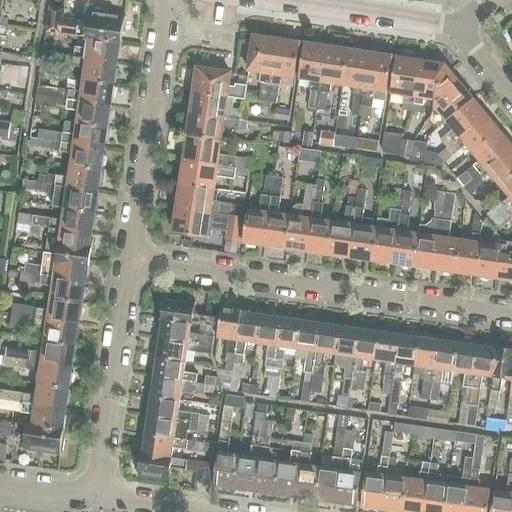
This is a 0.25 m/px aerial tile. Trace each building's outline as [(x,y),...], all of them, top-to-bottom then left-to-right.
[(48,16),(46,32),(83,37),(121,43),(122,35),(124,35),(127,17),(104,14),(104,12),(88,10),(87,22),(63,19),(64,9),(63,8),(50,6),(48,16)] [(247,71),(259,73),(261,73),(259,82),(261,82),(258,101),(267,103),(277,39),(275,38),(275,40),(271,40),(271,38),(253,35),(252,43),(253,44),(251,58),(249,58),(247,71)] [(119,58),(121,43),(83,37),(83,39),(85,39),(84,48),(75,46),(73,56),(116,63),(117,57),(119,58)] [(277,39),(267,103),(276,104),(279,85),(281,85),(282,77),(294,79),(300,42),(283,39),(283,41),(279,41),(279,39),(277,39)] [(55,44),(44,43),(42,52),(54,53),(55,44)] [(320,45),(304,43),(298,79),(310,81),(309,89),(310,89),(307,108),(317,109),(326,46),(325,46),(324,48),(320,47),(320,45)] [(326,46),(317,109),(325,111),(328,92),(330,92),(331,84),(343,86),(348,49),(332,47),(332,49),(328,48),(328,46),(326,46)] [(364,52),(348,49),(343,86),(354,88),(352,96),(354,96),(351,114),(360,116),(370,53),(368,52),(368,54),(364,54),(364,52)] [(54,53),(42,52),(41,61),(52,62),(54,53)] [(387,93),(391,66),(392,56),(376,54),(376,56),(371,55),(372,53),(370,53),(360,116),(368,117),(371,99),(385,101),(387,93)] [(65,56),(64,65),(72,66),(73,57),(65,56)] [(73,57),(72,66),(83,68),(81,79),(115,85),(117,69),(115,68),(116,63),(73,56),(73,57)] [(396,59),(394,69),(390,93),(404,95),(401,110),(412,112),(420,60),(418,60),(417,62),(413,61),(414,59),(396,57),(396,59)] [(422,61),(420,60),(412,112),(422,113),(424,99),(434,100),(437,101),(439,81),(452,73),(445,64),(426,61),(426,63),(422,63),(422,61)] [(195,86),(195,92),(227,97),(244,99),(245,91),(246,88),(248,77),(239,76),(238,85),(236,84),(236,87),(229,86),(229,82),(231,72),(221,70),(220,72),(204,70),(204,69),(196,68),(194,85),(195,86)] [(437,101),(434,100),(433,108),(437,112),(430,120),(437,128),(445,122),(474,99),(463,85),(461,87),(458,84),(460,82),(452,73),(439,81),(437,101)] [(36,94),(36,95),(110,106),(111,100),(113,100),(115,85),(81,79),(79,91),(69,90),(60,89),(37,85),(36,94)] [(245,91),(244,99),(256,101),(257,93),(245,91)] [(193,92),(190,108),(192,108),(191,113),(241,121),(241,120),(243,110),(226,108),(227,97),(195,92),(193,92)] [(34,104),(76,111),(75,122),(109,127),(111,112),(109,111),(110,106),(36,95),(34,104)] [(474,99),(445,122),(451,130),(440,139),(447,148),(485,116),(482,112),(484,111),(474,99)] [(287,119),(289,110),(275,108),(274,117),(287,119)] [(189,119),(186,135),(188,135),(198,137),(221,140),(223,128),(240,131),(246,131),(248,121),(241,120),(241,121),(191,113),(191,119),(189,119)] [(485,116),(447,148),(453,155),(464,145),(471,153),(471,154),(500,130),(490,118),(488,119),(485,116)] [(32,130),(31,138),(38,139),(38,138),(103,148),(104,143),(106,143),(109,127),(75,122),(73,134),(54,131),(54,133),(45,131),(32,130)] [(477,161),(465,171),(466,172),(472,179),(511,147),(508,144),(510,143),(500,130),(471,154),(477,161)] [(322,132),(320,144),(334,146),(335,134),(322,132)] [(279,133),(278,143),(289,144),(290,134),(279,133)] [(305,134),(303,146),(311,147),(312,143),(313,136),(305,134)] [(188,135),(184,160),(235,168),(237,159),(237,156),(220,154),(222,140),(221,140),(198,137),(188,135)] [(31,138),(30,146),(42,148),(51,149),(51,150),(70,153),(68,165),(102,170),(105,154),(103,154),(103,148),(38,138),(38,139),(31,138)] [(400,139),(396,155),(411,157),(413,141),(400,139)] [(425,163),(426,152),(427,143),(413,141),(411,157),(410,162),(425,163)] [(472,179),(463,187),(469,195),(479,187),(490,177),(498,186),(499,187),(511,176),(511,148),(511,147),(472,179)] [(447,148),(438,155),(444,162),(453,155),(447,148)] [(444,162),(438,155),(437,153),(426,152),(425,163),(440,165),(444,162)] [(384,169),(385,160),(366,158),(365,167),(384,169)] [(237,159),(235,168),(248,170),(250,160),(237,159)] [(180,184),(180,185),(218,191),(218,189),(215,189),(217,177),(234,179),(234,176),(235,168),(184,160),(181,184),(180,184)] [(38,174),(37,182),(97,191),(98,186),(100,186),(102,170),(68,165),(66,177),(56,175),(49,174),(49,175),(38,174)] [(235,168),(234,176),(247,177),(248,170),(235,168)] [(466,172),(457,180),(463,187),(472,179),(466,172)] [(244,234),(242,244),(259,247),(259,245),(264,245),(273,179),(274,177),(265,176),(264,185),(262,195),(261,194),(259,210),(247,208),(244,234)] [(507,196),(485,214),(492,223),(511,206),(511,176),(499,187),(500,189),(507,196)] [(273,179),(264,245),(269,246),(268,248),(281,250),(283,248),(285,248),(290,214),(278,212),(282,181),(273,179)] [(316,185),(307,251),(311,252),(311,254),(324,256),(325,254),(328,254),(333,220),(321,218),(323,203),(322,203),(325,180),(317,179),(316,185)] [(24,181),(23,188),(36,190),(37,182),(24,180),(24,181)] [(358,195),(359,190),(360,182),(350,181),(348,193),(358,195)] [(37,182),(36,190),(45,191),(45,192),(54,194),(52,206),(62,208),(96,213),(98,197),(96,197),(97,191),(37,182)] [(290,214),(285,248),(288,249),(288,251),(301,253),(302,251),(307,251),(316,185),(306,184),(303,205),(300,204),(297,205),(295,206),(293,209),(292,210),(292,214),(290,214)] [(181,186),(177,208),(230,216),(242,218),(242,216),(241,216),(243,206),(231,205),(231,204),(220,202),(220,201),(216,201),(218,191),(180,185),(180,186),(181,186)] [(358,195),(349,257),(354,258),(354,260),(368,262),(369,260),(372,261),(377,226),(372,226),(373,219),(362,218),(366,191),(359,190),(358,195)] [(402,200),(393,264),(398,264),(398,266),(410,268),(412,266),(414,266),(419,232),(407,231),(410,215),(408,215),(411,191),(403,190),(402,200)] [(433,211),(434,211),(433,218),(432,218),(430,234),(419,232),(414,266),(416,267),(417,269),(429,271),(430,269),(434,269),(445,193),(436,191),(433,211)] [(445,193),(434,269),(439,270),(439,272),(452,274),(453,272),(455,272),(460,238),(449,237),(451,221),(455,194),(445,193)] [(333,220),(328,254),(330,255),(331,257),(344,259),(344,257),(349,257),(357,198),(356,198),(348,197),(347,206),(346,206),(344,222),(333,220)] [(377,226),(372,261),(374,261),(375,263),(388,265),(388,263),(393,264),(402,200),(393,199),(390,220),(378,219),(377,226)] [(498,230),(511,218),(511,206),(492,223),(498,230)] [(32,216),(31,225),(40,227),(49,228),(91,234),(92,228),(94,229),(96,213),(62,208),(60,219),(32,215),(32,216)] [(177,208),(174,233),(206,237),(206,236),(210,237),(211,230),(227,232),(230,216),(177,208)] [(18,214),(17,223),(18,223),(31,225),(32,216),(19,214),(18,214)] [(482,221),(476,214),(474,215),(470,240),(460,238),(455,272),(457,273),(458,275),(471,276),(471,275),(476,275),(475,277),(476,277),(480,241),(481,226),(482,226),(482,221)] [(227,232),(226,240),(239,242),(239,235),(240,232),(242,218),(230,216),(227,232)] [(18,223),(16,232),(17,232),(29,233),(31,225),(18,223)] [(31,225),(29,233),(39,235),(40,227),(31,225)] [(49,228),(47,237),(58,238),(57,243),(58,243),(57,251),(57,253),(90,258),(90,256),(93,240),(90,239),(91,234),(49,228)] [(491,243),(480,241),(476,277),(492,280),(492,278),(497,278),(504,241),(495,232),(492,235),(491,243)] [(511,242),(504,241),(497,278),(498,278),(502,279),(502,281),(511,282),(511,242)] [(25,264),(24,272),(84,281),(85,276),(87,276),(90,260),(90,258),(57,253),(56,255),(45,253),(43,265),(43,267),(31,265),(25,264)] [(24,272),(22,280),(30,282),(30,283),(31,284),(51,286),(49,298),(83,303),(85,287),(83,287),(84,281),(24,272)] [(13,305),(12,314),(78,324),(78,318),(80,319),(83,303),(49,298),(47,309),(36,308),(13,305)] [(162,299),(160,313),(162,313),(161,319),(192,323),(200,324),(214,326),(215,326),(217,318),(194,314),(195,304),(194,304),(195,302),(180,300),(180,302),(162,299)] [(220,318),(217,338),(228,340),(226,353),(225,362),(226,362),(224,371),(232,372),(233,372),(242,311),(236,310),(237,308),(223,306),(223,308),(222,308),(220,318)] [(232,372),(229,391),(230,391),(237,392),(241,363),(242,364),(245,343),(257,344),(262,311),(248,309),(248,311),(242,311),(233,372),(232,372)] [(276,314),(262,311),(257,344),(267,346),(265,359),(266,359),(264,376),(271,378),(272,378),(281,316),(276,316),(276,314)] [(10,325),(31,328),(34,328),(34,327),(44,329),(42,341),(76,346),(79,330),(77,329),(78,324),(12,314),(10,325)] [(271,378),(269,397),(277,398),(281,369),(282,369),(285,348),(296,350),(301,317),(287,315),(287,317),(281,316),(272,378),(271,378)] [(303,382),(304,382),(312,383),(313,374),(315,366),(321,322),(315,321),(315,319),(301,317),(296,350),(307,351),(304,372),(305,372),(303,382)] [(159,318),(157,332),(159,332),(158,338),(212,346),(213,337),(199,335),(191,333),(192,323),(161,319),(159,318)] [(315,366),(323,368),(323,366),(324,354),(336,355),(341,323),(327,321),(326,323),(321,322),(315,366)] [(341,368),(344,369),(343,378),(344,378),(342,396),(351,397),(360,328),(354,327),(355,325),(341,323),(336,355),(335,360),(336,364),(338,366),(341,368)] [(200,324),(199,335),(213,337),(214,326),(200,324)] [(366,328),(360,328),(351,397),(353,397),(357,398),(358,390),(364,391),(366,372),(362,371),(364,360),(375,361),(380,328),(366,326),(366,328)] [(380,328),(375,361),(385,363),(384,376),(382,393),(390,395),(391,395),(399,333),(394,332),(394,330),(380,328)] [(403,365),(415,367),(419,334),(405,332),(405,334),(399,333),(391,395),(390,395),(388,406),(389,406),(388,415),(396,416),(403,365)] [(419,334),(415,367),(425,368),(421,399),(430,400),(439,339),(433,338),(433,336),(419,334)] [(439,339),(430,400),(437,401),(439,391),(439,392),(442,370),(454,372),(459,340),(445,337),(444,339),(439,339)] [(155,343),(153,357),(186,362),(188,351),(211,354),(212,346),(158,338),(157,344),(155,343)] [(459,340),(454,372),(465,374),(463,387),(462,387),(461,395),(462,395),(461,404),(469,405),(478,344),(473,343),(473,342),(459,340)] [(7,348),(5,357),(71,367),(72,361),(74,361),(76,346),(42,341),(41,353),(31,352),(7,348)] [(466,426),(475,427),(482,376),(492,378),(493,378),(498,345),(484,343),(484,345),(478,344),(469,405),(466,426)] [(498,345),(493,378),(492,378),(488,408),(496,409),(497,400),(498,400),(501,378),(504,379),(504,380),(511,381),(511,379),(511,347),(504,346),(504,348),(498,347),(498,345)] [(5,357),(4,367),(31,371),(38,372),(36,383),(70,388),(72,372),(70,372),(71,367),(5,357)] [(153,357),(151,371),(153,371),(153,377),(196,383),(197,374),(185,372),(186,362),(153,357)] [(313,384),(312,392),(322,394),(326,367),(323,366),(323,368),(315,366),(313,374),(312,383),(313,384)] [(205,376),(204,384),(213,386),(215,377),(205,376)] [(203,393),(204,384),(196,383),(153,377),(152,383),(150,382),(148,396),(181,401),(183,390),(203,393)] [(0,390),(0,391),(0,399),(65,409),(66,404),(68,404),(70,388),(36,383),(34,396),(31,395),(0,390)] [(213,386),(204,384),(203,393),(212,394),(213,386)] [(243,385),(242,393),(250,394),(251,386),(243,385)] [(250,394),(257,395),(259,387),(251,386),(250,394)] [(302,391),(301,401),(309,403),(310,392),(302,391)] [(348,408),(350,397),(342,396),(338,395),(337,407),(348,408)] [(147,416),(208,425),(209,416),(200,415),(192,413),(179,411),(181,401),(148,396),(146,410),(148,410),(147,416)] [(0,399),(0,410),(31,415),(33,415),(31,424),(27,423),(27,425),(31,426),(64,432),(66,415),(64,415),(65,409),(0,399)] [(369,403),(368,411),(368,412),(380,413),(381,405),(369,403)] [(461,404),(458,424),(466,426),(469,405),(461,404)] [(258,405),(257,412),(265,413),(266,413),(267,406),(258,405)] [(214,477),(213,484),(218,485),(218,487),(234,489),(239,455),(227,453),(233,408),(224,406),(214,477)] [(410,408),(409,417),(422,419),(424,410),(410,408)] [(289,410),(287,420),(294,421),(296,411),(289,410)] [(437,411),(429,410),(428,420),(436,421),(437,411)] [(239,455),(234,489),(249,492),(250,490),(255,490),(264,420),(265,413),(257,412),(255,412),(249,456),(239,455)] [(186,441),(188,431),(207,433),(208,425),(147,416),(146,421),(144,421),(142,435),(144,435),(186,441)] [(339,416),(336,435),(345,436),(348,417),(339,416)] [(0,434),(25,438),(24,447),(24,449),(31,450),(41,451),(41,450),(45,450),(45,452),(62,455),(64,440),(63,439),(63,433),(64,432),(31,426),(27,425),(0,420),(0,434)] [(264,420),(255,490),(259,491),(259,493),(275,495),(279,461),(268,459),(271,438),(270,438),(272,421),(264,420)] [(394,423),(393,432),(413,435),(415,426),(394,423)] [(413,435),(413,437),(434,439),(435,429),(436,428),(415,426),(413,435)] [(435,429),(434,439),(454,442),(456,432),(435,429)] [(365,471),(362,497),(361,507),(377,510),(377,508),(382,508),(389,457),(390,457),(393,433),(384,432),(380,465),(378,465),(377,472),(365,471)] [(456,432),(454,442),(475,445),(476,435),(456,432)] [(304,434),(303,443),(312,444),(313,435),(304,434)] [(212,454),(214,444),(186,441),(144,435),(143,441),(141,441),(139,453),(172,458),(174,448),(194,451),(203,452),(203,453),(212,454)] [(320,466),(315,501),(331,503),(331,501),(336,502),(344,448),(345,437),(345,436),(336,435),(335,447),(334,447),(331,468),(320,466)] [(473,458),(465,511),(487,511),(490,489),(489,489),(479,487),(480,480),(478,480),(484,436),(476,435),(475,445),(473,458)] [(345,437),(344,448),(353,449),(354,441),(354,438),(345,437)] [(279,461),(275,495),(290,497),(291,495),(295,496),(302,442),(293,441),(290,462),(279,461)] [(302,442),(295,496),(300,497),(300,499),(315,501),(320,466),(309,465),(312,444),(303,443),(302,442)] [(344,448),(336,502),(341,502),(340,504),(357,507),(358,497),(362,472),(350,470),(353,449),(344,448)] [(169,478),(170,478),(171,470),(171,468),(198,472),(196,482),(209,484),(212,464),(172,458),(139,453),(139,454),(141,454),(140,460),(138,460),(136,473),(154,476),(154,478),(169,480),(169,478)] [(395,467),(397,458),(390,457),(389,457),(382,508),(387,509),(386,511),(393,511),(402,511),(407,477),(396,475),(397,468),(395,467)] [(449,483),(444,511),(465,511),(473,458),(464,457),(462,478),(460,477),(459,484),(449,483)] [(511,511),(511,458),(511,459),(508,484),(507,484),(506,491),(494,490),(491,511),(511,511)] [(407,477),(402,511),(423,511),(430,463),(423,462),(421,472),(419,472),(418,478),(407,477)] [(430,463),(423,511),(444,511),(449,483),(450,476),(436,474),(438,464),(430,463)]
